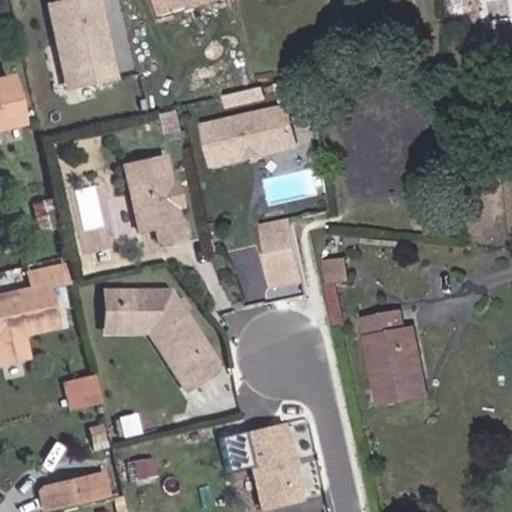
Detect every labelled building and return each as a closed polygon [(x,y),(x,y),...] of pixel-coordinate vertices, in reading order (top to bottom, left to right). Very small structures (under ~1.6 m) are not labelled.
[(101,0),(67,0),(45,5),(65,95),(120,83),(101,0)] [(155,0),(158,11),(208,0),(155,0)] [(0,129),(20,123),(7,79),(0,81),(0,129)] [(289,105),(206,123),(214,161),(248,155),(251,150),(257,149),(262,152),(298,145),(289,105)] [(159,240),(188,234),(184,218),(178,219),(174,202),(170,183),(162,151),(128,159),(123,161),(139,230),(156,226),(159,240)] [(170,183),(174,202),(180,200),(175,182),(170,183)] [(306,282),(295,218),(259,225),(270,288),(306,282)] [(28,284),(0,291),(0,360),(25,354),(19,331),(56,322),(47,283),(62,280),(57,258),(24,266),(28,284)] [(331,271),(334,285),(344,282),(358,279),(354,260),(329,265),(331,270),(331,271)] [(353,324),(344,282),(334,285),(335,291),(337,297),(344,329),(353,324)] [(177,288),(125,291),(126,317),(139,329),(156,328),(195,386),(223,368),(225,359),(177,288)] [(126,317),(125,291),(110,291),(112,330),(139,329),(126,317)] [(411,388),(437,382),(424,327),(415,330),(410,312),(374,320),(395,406),(414,401),(411,388)] [(94,380),(74,384),(80,412),(101,407),(94,380)] [(440,396),(437,382),(411,388),(414,401),(440,396)] [(67,415),(80,412),(74,384),(61,388),(67,415)] [(253,436),(269,501),(308,492),(292,426),(253,436)] [(104,470),(96,471),(102,491),(110,489),(104,470)] [(102,491),(96,471),(43,485),(49,505),(102,491)]
